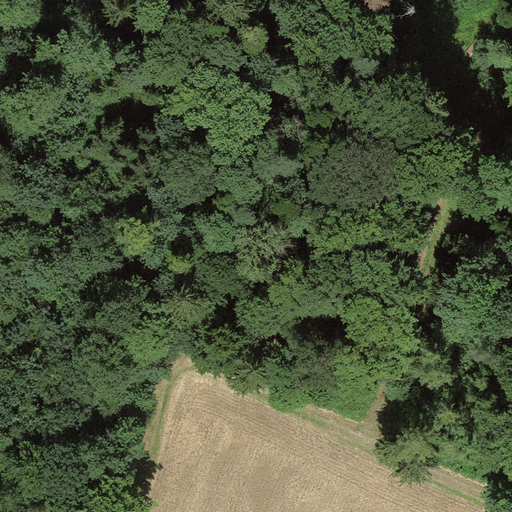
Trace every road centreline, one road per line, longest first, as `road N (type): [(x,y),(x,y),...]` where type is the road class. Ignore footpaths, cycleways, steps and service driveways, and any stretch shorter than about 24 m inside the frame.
road 1 (track): [(163,387),(190,372),(250,388),(511,511)]
road 2 (track): [(71,162),(0,314)]
road 3 (track): [(0,402),(76,381),(163,387)]
road 4 (track): [(163,387),(129,511)]
